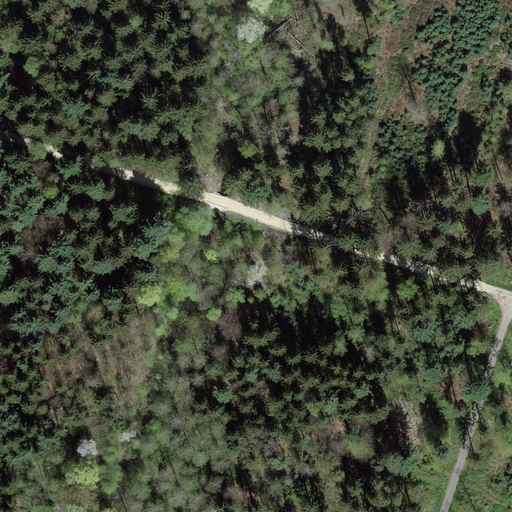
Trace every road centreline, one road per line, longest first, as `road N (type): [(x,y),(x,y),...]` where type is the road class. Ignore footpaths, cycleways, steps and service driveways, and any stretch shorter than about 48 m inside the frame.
road 1 (track): [(508,294),(0,132)]
road 2 (track): [(508,294),(439,511)]
